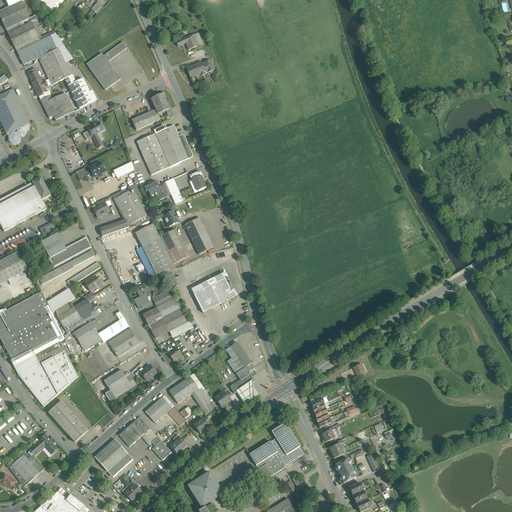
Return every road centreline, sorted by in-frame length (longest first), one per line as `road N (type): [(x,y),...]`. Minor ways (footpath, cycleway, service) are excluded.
road 1 (tertiary): [(286,389),(511,249)]
road 2 (residential): [(171,374),(135,321),(46,141)]
road 3 (tertiary): [(172,81),(240,240),(259,318)]
road 4 (tertiary): [(143,511),(187,461),(286,389)]
road 5 (residential): [(46,141),(172,81)]
road 6 (residential): [(286,389),(346,511)]
road 7 (residential): [(79,461),(171,374)]
road 8 (residential): [(79,461),(0,369)]
